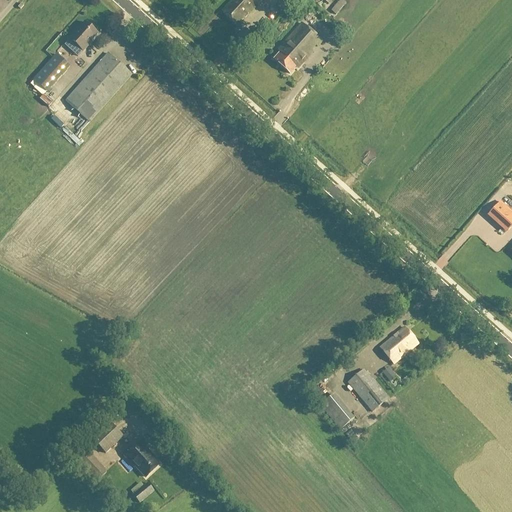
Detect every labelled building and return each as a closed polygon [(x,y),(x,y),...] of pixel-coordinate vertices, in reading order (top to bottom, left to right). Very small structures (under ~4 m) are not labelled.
[(232,0),(220,13),(236,28),(261,0),(232,0)] [(262,11),(273,17),(279,6),(268,0),(262,11)] [(344,5),(339,1),(330,11),(335,15),(344,5)] [(86,47),(95,36),(82,25),(68,42),(80,53),(85,46),(86,47)] [(301,65),(320,43),(300,25),(276,52),(278,54),(272,61),(288,76),(299,63),(301,65)] [(88,124),(130,77),(105,55),(64,102),(88,124)] [(45,93),(68,68),(54,56),(31,81),(45,93)] [(505,232),(511,224),(511,212),(499,201),(487,216),(505,232)] [(392,366),(417,346),(403,330),(379,350),(392,366)] [(391,381),(396,377),(389,369),(384,373),(391,381)] [(371,414),(387,400),(362,372),(346,385),(371,414)] [(339,431),(352,420),(333,396),(319,407),(339,431)] [(104,455),(108,451),(119,441),(122,438),(108,423),(90,440),(104,455)] [(139,443),(122,458),(132,469),(134,468),(144,479),(159,466),(139,443)] [(68,460),(90,485),(105,473),(83,448),(68,460)] [(143,488),(140,484),(129,492),(133,496),(131,497),(138,505),(153,493),(146,485),(143,488)]
